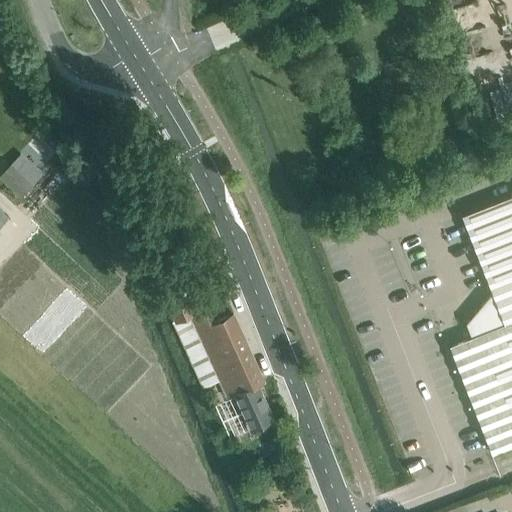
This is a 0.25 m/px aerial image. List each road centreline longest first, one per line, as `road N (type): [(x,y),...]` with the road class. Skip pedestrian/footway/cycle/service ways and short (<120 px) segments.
road 1 (secondary): [(344,511),(243,254),(140,54)]
road 2 (residential): [(43,0),(79,70),(106,73),(140,54)]
